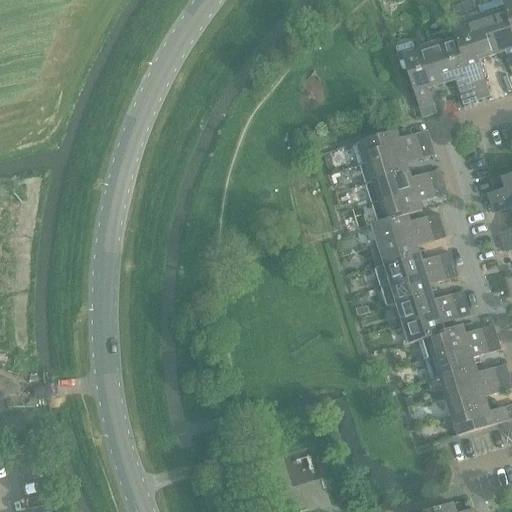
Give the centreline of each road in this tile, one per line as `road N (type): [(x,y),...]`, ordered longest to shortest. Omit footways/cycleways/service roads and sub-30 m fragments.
road 1 (secondary): [(114,440),(101,335),(104,240),(130,144),(174,46),(206,0)]
road 2 (residential): [(511,352),(501,319),(484,310),(454,223),(464,203),(441,130),(511,107)]
